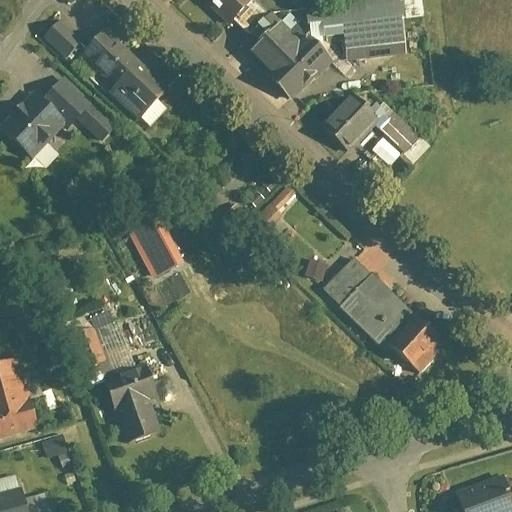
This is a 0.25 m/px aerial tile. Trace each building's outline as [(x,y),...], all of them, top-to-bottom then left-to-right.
[(187,0),(187,1),(221,31),(249,0),(187,0)] [(325,64),(402,54),(394,0),(346,0),(298,6),(302,43),(322,41),(325,64)] [(313,60),(271,20),(235,58),(277,98),(313,60)] [(64,62),(80,46),(56,23),(40,39),(64,62)] [(170,96),(97,28),(70,56),(96,80),(90,87),(137,131),(170,96)] [(26,93),(0,116),(0,134),(28,166),(64,134),(26,93)] [(342,161),(378,124),(346,93),(310,131),(342,161)] [(282,218),(278,213),(293,198),(276,181),(246,210),(239,204),(225,218),(253,247),(282,218)] [(156,219),(125,234),(149,282),(180,267),(156,219)] [(396,381),(432,344),(335,252),(300,290),(396,381)] [(58,311),(73,307),(67,289),(52,293),(58,311)] [(0,442),(37,432),(19,364),(0,369),(0,442)] [(105,404),(120,446),(164,431),(150,389),(105,404)] [(510,511),(499,478),(449,495),(454,511),(510,511)] [(0,511),(21,511),(15,492),(0,496),(0,511)]
